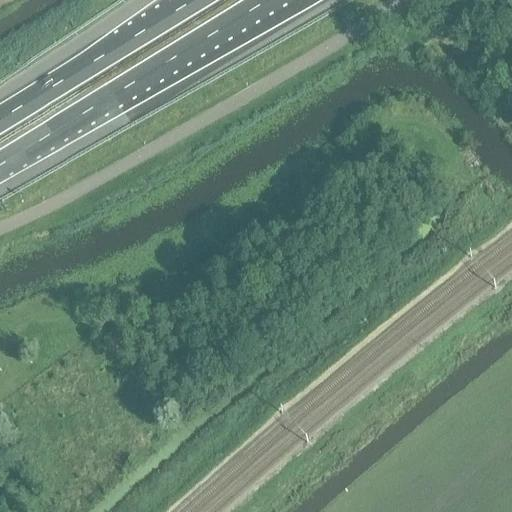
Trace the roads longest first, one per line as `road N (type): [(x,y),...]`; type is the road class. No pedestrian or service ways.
road 1 (motorway): [(0,165),(269,0)]
road 2 (motorway): [(194,0),(0,119)]
